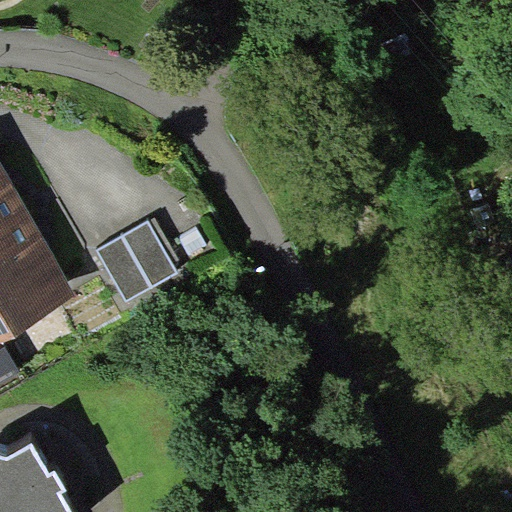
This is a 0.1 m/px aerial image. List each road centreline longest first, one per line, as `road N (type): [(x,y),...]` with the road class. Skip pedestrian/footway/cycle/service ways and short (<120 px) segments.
road 1 (residential): [(196,124),(255,216),(408,511)]
road 2 (residential): [(196,124),(86,68),(0,57)]
